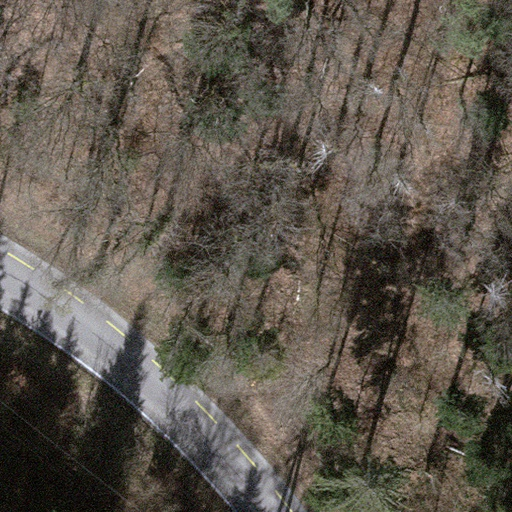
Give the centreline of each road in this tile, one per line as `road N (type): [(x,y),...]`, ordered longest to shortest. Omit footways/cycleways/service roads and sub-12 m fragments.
road 1 (tertiary): [(275,511),(136,354),(0,267)]
road 2 (track): [(0,484),(124,489),(174,511)]
